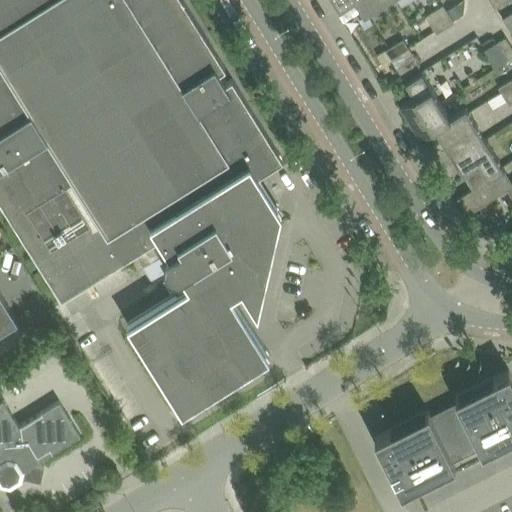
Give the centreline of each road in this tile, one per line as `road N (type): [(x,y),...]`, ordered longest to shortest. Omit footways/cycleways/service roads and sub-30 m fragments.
road 1 (tertiary): [(244,0),(407,268),(450,311)]
road 2 (tertiary): [(484,283),(439,246),(286,0)]
road 3 (unclassified): [(187,474),(450,311)]
